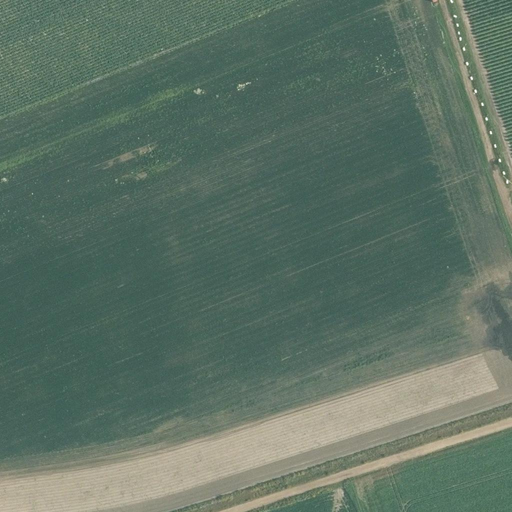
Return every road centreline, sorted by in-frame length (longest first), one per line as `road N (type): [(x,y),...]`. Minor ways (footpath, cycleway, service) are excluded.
road 1 (track): [(225,511),(511,417)]
road 2 (track): [(511,216),(442,0)]
